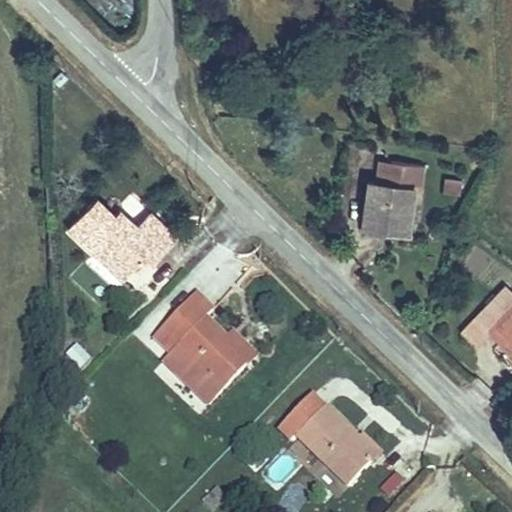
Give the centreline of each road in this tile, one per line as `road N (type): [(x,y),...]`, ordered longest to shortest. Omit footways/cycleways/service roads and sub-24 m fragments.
road 1 (tertiary): [(511,460),(133,96)]
road 2 (tertiary): [(133,96),(35,0)]
